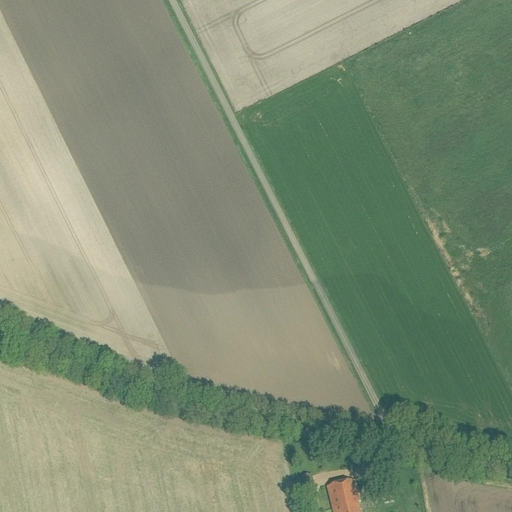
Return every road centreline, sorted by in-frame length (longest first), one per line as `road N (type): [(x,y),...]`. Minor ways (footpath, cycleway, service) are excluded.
road 1 (unclassified): [(394,449),(172,0)]
road 2 (unclassified): [(0,340),(186,408),(394,449)]
road 3 (unclassified): [(511,473),(394,449)]
